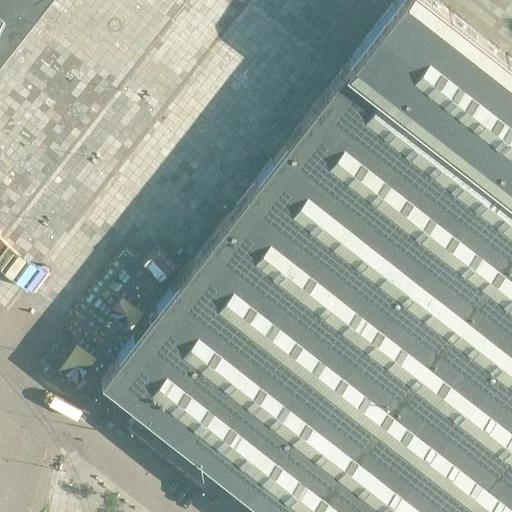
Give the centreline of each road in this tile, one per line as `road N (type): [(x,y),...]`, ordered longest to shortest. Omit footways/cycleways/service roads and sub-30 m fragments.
road 1 (unknown): [(146,0),(237,85),(289,113),(333,77),(380,0)]
road 2 (unclassified): [(214,511),(60,391)]
road 3 (unclassified): [(19,511),(39,417),(60,391)]
